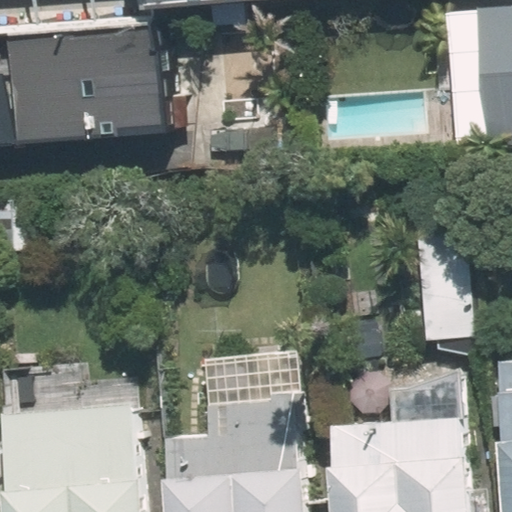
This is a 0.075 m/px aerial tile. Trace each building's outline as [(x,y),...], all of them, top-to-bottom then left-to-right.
[(511,0),(498,1),(508,138),(511,137),(511,0)] [(0,139),(193,128),(187,17),(0,27),(0,139)] [(464,86),(325,92),(328,165),(467,158),(464,86)] [(484,225),(441,225),(440,348),(483,348),(484,225)] [(230,423),(185,425),(189,511),(315,511),(306,340),(226,344),(230,423)] [(80,380),(17,382),(20,511),(161,511),(158,395),(80,398),(80,380)] [(486,511),(483,392),(406,394),(407,414),(347,416),(350,511),(486,511)]
